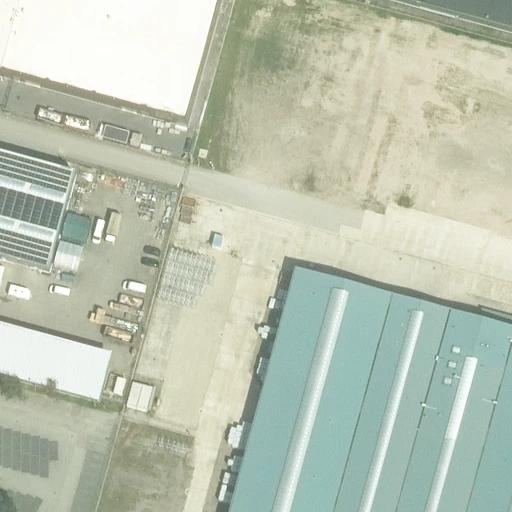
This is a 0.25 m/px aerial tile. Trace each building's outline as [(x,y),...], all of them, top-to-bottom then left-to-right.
[(24,0),(3,78),(186,128),(220,0),(24,0)] [(334,26),(341,2),(335,0),(332,0),(325,24),(334,26)] [(511,0),(386,0),(511,33),(511,0)] [(382,94),(387,71),(362,65),(357,88),(382,94)] [(414,100),(416,89),(391,84),(389,94),(414,100)] [(424,92),(421,102),(447,111),(450,101),(424,92)] [(452,96),(448,146),(473,148),(477,98),(452,96)] [(418,124),(431,126),(434,111),(420,109),(418,124)] [(490,120),(487,130),(505,135),(507,124),(490,120)] [(407,124),(403,139),(425,144),(429,130),(407,124)] [(481,139),(478,148),(495,154),(499,145),(481,139)] [(322,188),(340,192),(351,149),(343,147),(341,156),(331,154),(322,188)] [(76,176),(0,155),(0,261),(49,276),(76,176)] [(378,176),(370,205),(409,216),(417,187),(378,176)] [(426,213),(455,217),(459,191),(430,187),(426,213)] [(511,236),(511,205),(465,195),(458,224),(511,236)] [(203,205),(199,235),(226,239),(230,209),(203,205)] [(238,255),(234,268),(200,258),(193,280),(242,295),(253,259),(238,255)] [(511,511),(511,331),(296,273),(230,511),(511,511)] [(185,304),(172,382),(202,386),(214,308),(185,304)] [(108,366),(0,337),(0,380),(100,407),(98,401),(108,366)] [(122,396),(132,398),(137,379),(127,377),(122,396)]
